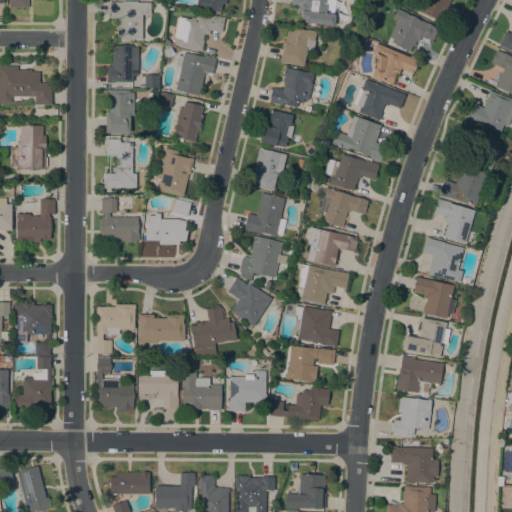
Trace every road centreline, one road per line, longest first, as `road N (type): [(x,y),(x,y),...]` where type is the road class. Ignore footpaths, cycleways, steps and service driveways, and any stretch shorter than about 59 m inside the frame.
road 1 (residential): [(353,511),(365,371),(394,230),(485,0)]
road 2 (tertiary): [(86,511),(72,441),(78,0)]
road 3 (residential): [(75,274),(197,268),(259,0)]
road 4 (residential): [(359,443),(72,441)]
